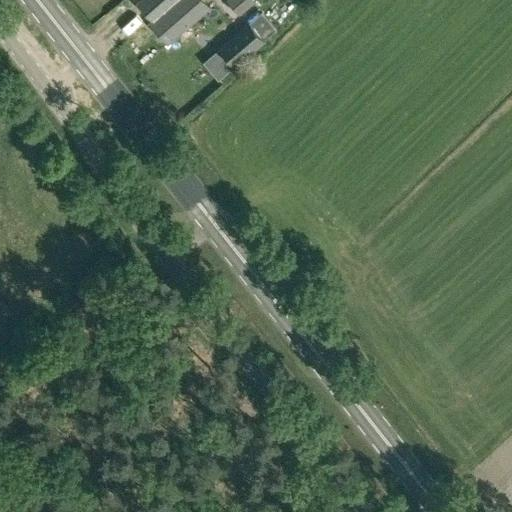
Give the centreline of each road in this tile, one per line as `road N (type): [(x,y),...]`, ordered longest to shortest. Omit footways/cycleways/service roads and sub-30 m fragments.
road 1 (primary): [(436,511),(34,0)]
road 2 (unclassified): [(360,511),(0,29)]
road 3 (track): [(83,511),(207,306)]
